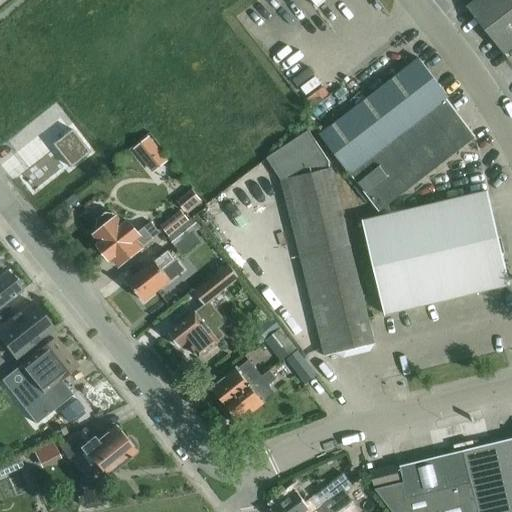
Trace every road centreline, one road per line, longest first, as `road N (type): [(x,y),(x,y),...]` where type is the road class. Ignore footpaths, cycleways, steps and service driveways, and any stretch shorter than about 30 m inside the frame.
road 1 (residential): [(246,469),(221,464),(202,448),(0,196)]
road 2 (residential): [(511,386),(352,426),(246,469)]
road 3 (unknown): [(236,220),(315,355),(334,375),(355,376)]
road 4 (residential): [(511,138),(411,0)]
